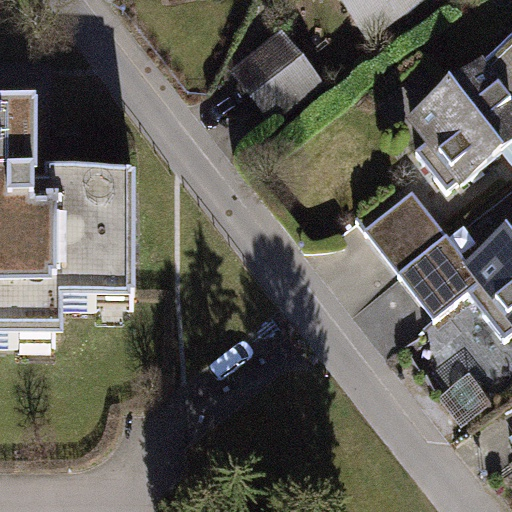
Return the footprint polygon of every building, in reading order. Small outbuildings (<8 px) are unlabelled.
[(415,0),(329,0),(363,42),(415,0)] [(320,82),(275,26),(222,68),(267,124),(320,82)] [(511,28),(510,26),(391,121),(448,193),(511,142),(511,28)] [(61,129),(0,128),(0,362),(75,364),(76,321),(154,322),(156,199),(60,197),(61,129)] [(511,324),(511,213),(455,257),(401,186),(352,223),(422,315),(462,284),(500,334),(511,324)]
